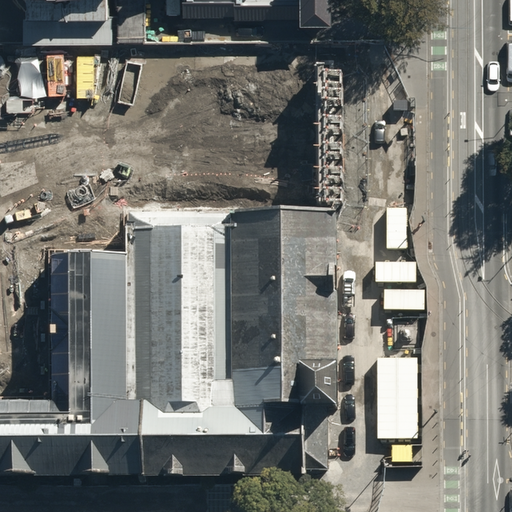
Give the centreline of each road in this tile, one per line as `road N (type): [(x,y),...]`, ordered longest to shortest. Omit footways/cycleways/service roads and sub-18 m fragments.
road 1 (tertiary): [(478,0),(485,320)]
road 2 (tertiary): [(485,320),(487,511)]
